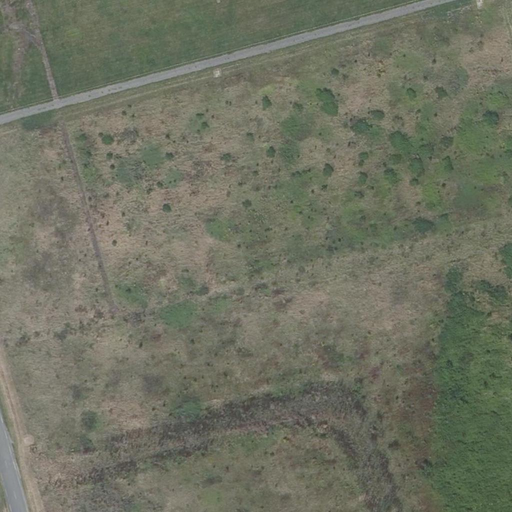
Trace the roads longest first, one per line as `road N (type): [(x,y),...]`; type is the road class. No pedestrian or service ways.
road 1 (unknown): [(399,511),(363,427),(311,401),(256,404),(88,448),(29,448),(0,434)]
road 2 (track): [(0,119),(443,0)]
